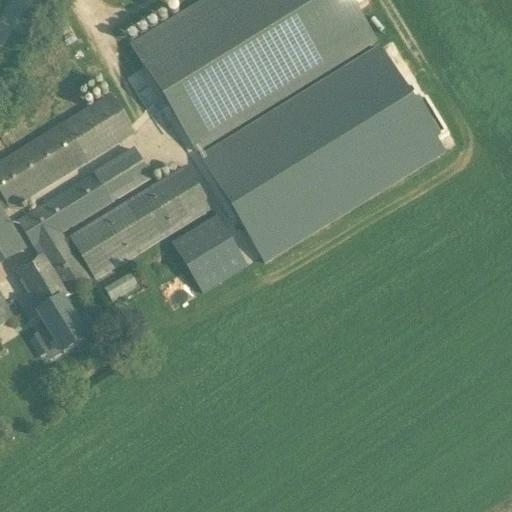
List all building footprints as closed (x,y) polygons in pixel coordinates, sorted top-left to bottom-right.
[(377,45),(350,0),(213,0),(133,47),(195,152),(377,45)] [(379,50),(199,161),(262,265),(444,154),(435,139),(447,132),(426,99),(414,106),(379,50)] [(110,101),(0,166),(0,194),(2,198),(9,210),(132,136),(110,101)] [(66,242),(61,235),(151,180),(134,151),(17,222),(39,259),(13,275),(21,290),(14,294),(24,311),(34,305),(56,342),(51,345),(56,354),(62,351),(64,355),(85,343),(89,350),(103,341),(87,316),(75,324),(62,303),(91,285),(71,251),(77,248),(97,281),(212,213),(187,171),(66,242)] [(0,267),(27,252),(4,214),(9,210),(2,198),(0,199),(0,267)] [(171,245),(184,266),(202,296),(247,269),(216,218),(171,245)]
